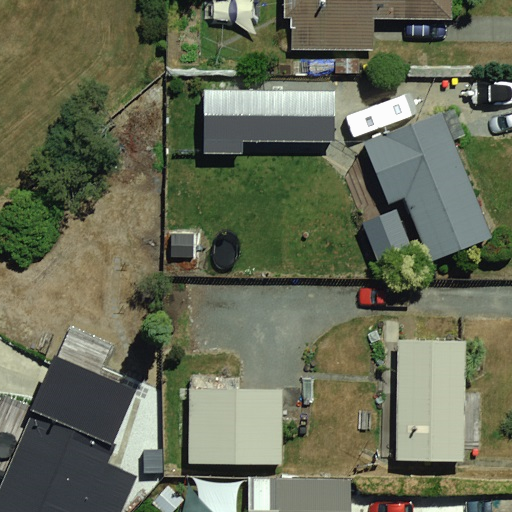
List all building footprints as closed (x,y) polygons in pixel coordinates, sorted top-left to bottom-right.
[(278,0),(279,39),(348,38),(347,12),(432,10),(431,0),(278,0)] [(339,143),(386,266),(480,230),(433,108),(339,143)] [(461,324),(377,322),(374,457),(457,459),(461,324)] [(44,341),(20,396),(114,438),(139,384),(44,341)] [(183,379),(176,458),(263,465),(270,387),(183,379)] [(12,413),(0,444),(0,511),(71,511),(98,446),(12,413)] [(329,511),(331,486),(232,482),(230,511),(329,511)]
